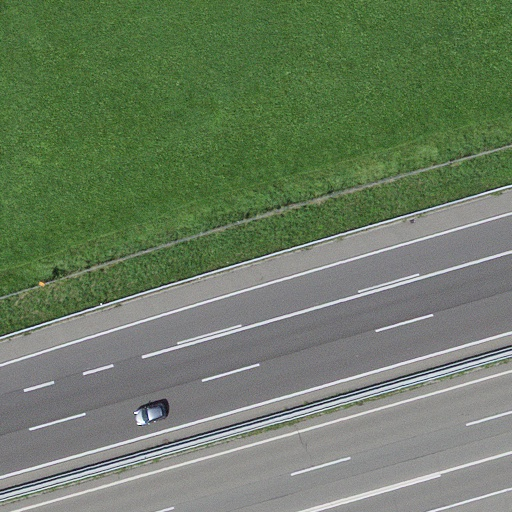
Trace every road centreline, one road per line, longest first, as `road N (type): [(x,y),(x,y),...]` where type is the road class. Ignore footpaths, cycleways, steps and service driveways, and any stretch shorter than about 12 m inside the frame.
road 1 (motorway): [(511,293),(0,438)]
road 2 (motorway): [(172,511),(511,415)]
road 3 (motorway): [(308,511),(511,427)]
